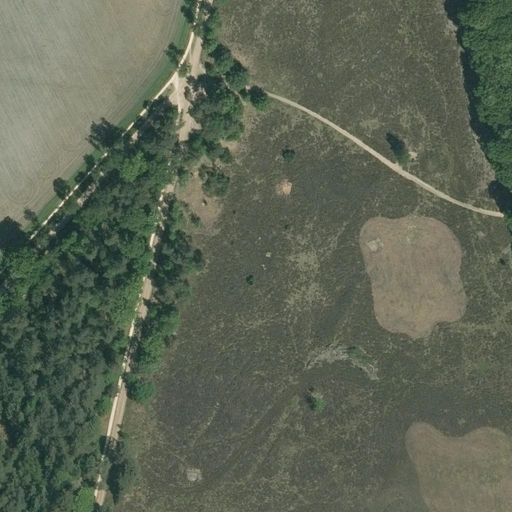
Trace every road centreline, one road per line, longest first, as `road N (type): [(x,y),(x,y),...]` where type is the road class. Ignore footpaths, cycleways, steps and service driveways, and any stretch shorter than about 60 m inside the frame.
road 1 (track): [(97,511),(191,75)]
road 2 (track): [(191,75),(0,286)]
